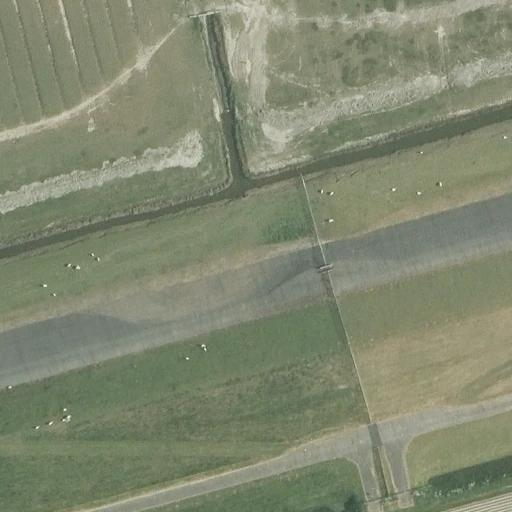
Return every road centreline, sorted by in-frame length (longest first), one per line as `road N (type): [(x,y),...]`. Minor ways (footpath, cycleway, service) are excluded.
road 1 (track): [(0,380),(511,240)]
road 2 (track): [(0,449),(310,454)]
